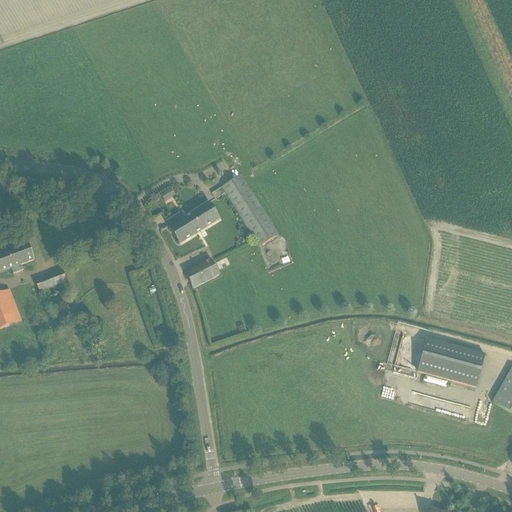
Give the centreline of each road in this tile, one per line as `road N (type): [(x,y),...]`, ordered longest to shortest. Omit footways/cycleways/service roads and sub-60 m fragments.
road 1 (unclassified): [(211,487),(175,293),(135,212),(94,180),(0,164)]
road 2 (tertiary): [(211,487),(266,474),(388,466),(443,469),(511,492)]
